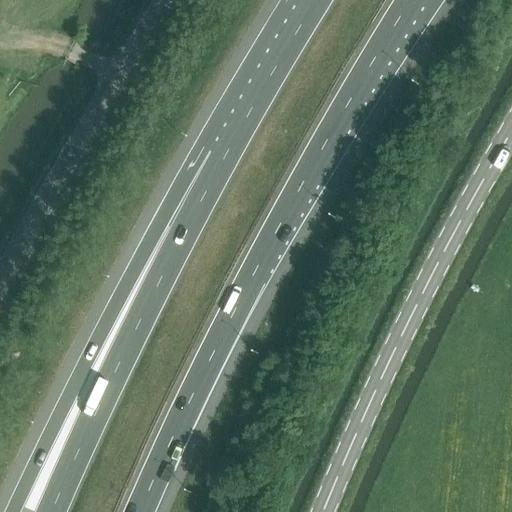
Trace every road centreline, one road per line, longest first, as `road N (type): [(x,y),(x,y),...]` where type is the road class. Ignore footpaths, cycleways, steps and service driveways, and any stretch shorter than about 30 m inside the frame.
road 1 (motorway): [(307,0),(136,267),(14,511)]
road 2 (motorway): [(139,511),(261,260),(413,0)]
road 3 (motorway): [(311,0),(50,511)]
road 4 (secondary): [(323,511),(405,328),(511,131)]
road 5 (tertiary): [(0,292),(167,0)]
